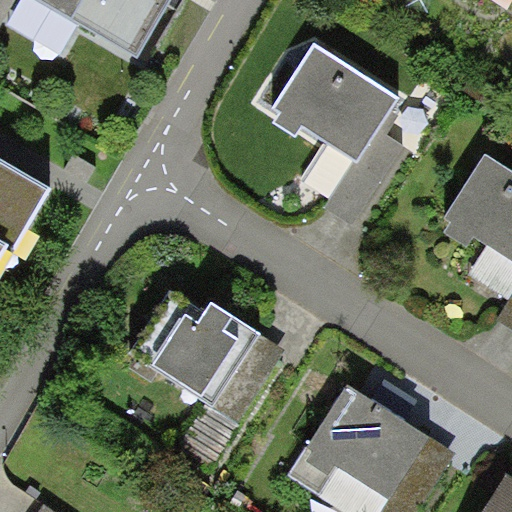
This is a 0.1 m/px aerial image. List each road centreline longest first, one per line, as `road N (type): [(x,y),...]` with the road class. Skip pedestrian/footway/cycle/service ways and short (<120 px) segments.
road 1 (residential): [(511,419),(134,183)]
road 2 (residential): [(0,411),(134,183)]
road 3 (residential): [(134,183),(238,0)]
